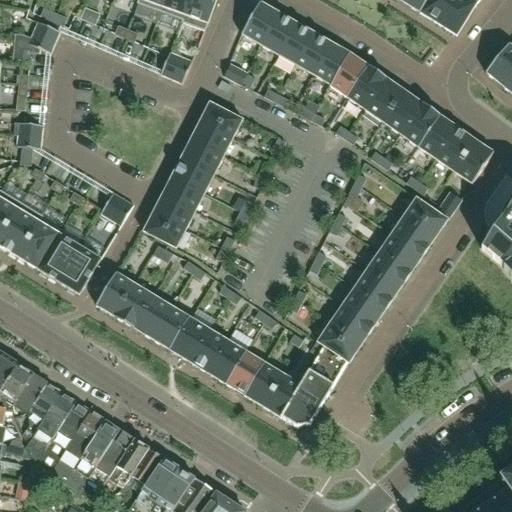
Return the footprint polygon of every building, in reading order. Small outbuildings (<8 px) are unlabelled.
[(160,14),(165,0),(139,0),(139,1),(138,1),(136,5),(160,14)] [(183,22),(190,0),(165,0),(160,14),(182,22),(183,22)] [(217,0),(190,0),(183,22),(182,22),(181,24),(205,33),(217,0)] [(402,0),(400,3),(419,15),(427,0),(402,0)] [(427,0),(419,15),(437,26),(453,0),(427,0)] [(453,0),(437,26),(456,38),(476,5),(467,0),(453,0)] [(260,48),(278,15),(260,5),(241,37),(260,48)] [(95,27),(99,16),(85,10),(81,21),(95,27)] [(53,24),(57,16),(44,11),(40,19),(53,24)] [(278,58),(296,25),(278,15),(260,48),(278,58)] [(63,29),(67,21),(57,16),(53,24),(63,29)] [(60,34),(37,24),(33,35),(55,45),(60,34)] [(295,68),(314,35),(296,25),(278,58),(295,68)] [(115,36),(124,40),(128,33),(128,32),(118,28),(115,36)] [(134,44),(138,36),(128,32),(128,33),(124,40),(134,44)] [(28,46),(51,56),(55,45),(33,35),(28,46)] [(313,78),(332,45),(314,35),(295,68),(313,78)] [(331,88),(349,55),(332,45),(313,78),(330,87),(331,88)] [(502,88),(511,75),(511,49),(508,46),(485,75),(502,88)] [(30,63),(31,52),(22,51),(21,62),(30,63)] [(170,54),(160,77),(171,82),(181,59),(170,54)] [(347,100),(368,69),(349,55),(331,88),(330,87),(330,88),(347,100)] [(182,86),(192,64),(191,63),(181,59),(171,82),(182,86)] [(223,79),(241,88),(245,80),(247,76),(229,67),(223,79)] [(364,112),(386,81),(368,69),(347,100),(364,112)] [(511,75),(502,88),(511,96),(511,75)] [(28,78),(20,77),(19,87),(27,88),(28,78)] [(241,88),(249,92),(254,82),(246,78),(241,88)] [(382,125),(404,93),(386,81),(364,112),(382,125)] [(18,98),(26,99),(27,88),(19,87),(18,98)] [(264,99),(275,105),(279,98),(268,92),(264,99)] [(400,137),(422,105),(404,93),(382,125),(400,137)] [(290,103),(279,98),(275,105),(286,111),(290,103)] [(210,105),(200,125),(233,142),(243,122),(210,105)] [(418,149),(439,118),(422,105),(400,137),(418,149)] [(310,123),(314,116),(304,111),(300,118),(310,123)] [(325,122),(314,116),(310,123),(321,129),(325,122)] [(435,162),(457,130),(439,118),(418,149),(435,162)] [(43,128),(15,125),(13,137),(42,140),(43,128)] [(223,160),(233,142),(200,125),(190,143),(223,160)] [(344,142),(349,135),(340,129),(336,136),(344,142)] [(453,174),(475,142),(457,130),(435,162),(453,174)] [(358,141),(349,135),(344,142),(353,148),(358,141)] [(41,152),(42,140),(13,137),(12,149),(41,152)] [(272,152),(279,156),(285,145),(278,141),(272,152)] [(493,155),(475,142),(453,174),(472,187),(493,155)] [(214,178),(223,160),(190,143),(181,161),(214,178)] [(32,159),(32,151),(22,150),(21,158),(32,159)] [(379,168),(384,160),(375,154),(370,162),(379,168)] [(31,168),(32,159),(21,158),(20,167),(31,168)] [(392,166),(384,160),(379,168),(387,174),(392,166)] [(205,196),(214,178),(181,161),(172,179),(205,196)] [(265,167),(259,178),(266,182),(272,171),(265,167)] [(31,179),(36,182),(40,184),(44,177),(35,171),(31,179)] [(361,191),(366,181),(358,177),(353,187),(361,191)] [(260,193),(266,182),(259,178),(253,189),(260,193)] [(195,214),(205,196),(172,179),(162,197),(195,214)] [(414,192),(419,185),(410,179),(406,186),(414,192)] [(64,189),(54,183),(50,190),(60,196),(64,189)] [(427,191),(419,185),(414,192),(423,198),(427,191)] [(353,187),(349,196),(356,200),(361,191),(353,187)] [(0,240),(22,205),(0,192),(0,240)] [(74,195),(70,202),(79,208),(83,201),(74,195)] [(111,222),(123,201),(113,195),(100,216),(111,222)] [(450,195),(440,210),(451,217),(461,202),(450,195)] [(186,232),(195,214),(162,197),(153,215),(186,232)] [(121,229),(134,208),(123,201),(111,222),(121,229)] [(416,201),(403,219),(435,241),(447,222),(416,201)] [(245,203),(240,214),(247,218),(253,207),(245,203)] [(41,220),(42,220),(43,218),(22,205),(0,240),(0,249),(17,260),(41,220)] [(511,205),(494,233),(481,251),(504,270),(503,271),(511,282),(511,205)] [(242,229),(247,218),(240,214),(234,225),(242,229)] [(176,251),(186,232),(153,215),(143,234),(176,251)] [(339,216),(334,225),(341,229),(346,220),(339,216)] [(435,241),(403,219),(391,237),(422,259),(435,241)] [(59,236),(60,237),(62,233),(42,220),(41,220),(17,260),(37,272),(59,236)] [(336,239),(341,229),(334,225),(329,235),(336,239)] [(58,285),(79,249),(60,237),(59,236),(37,272),(38,272),(58,285)] [(422,259),(391,237),(379,255),(410,277),(422,259)] [(227,239),(221,250),(229,254),(234,243),(227,239)] [(160,262),(165,252),(158,248),(153,258),(160,262)] [(79,297),(101,262),(79,249),(58,285),(79,297)] [(223,265),(229,254),(221,250),(216,262),(223,265)] [(173,256),(165,252),(160,262),(168,266),(173,256)] [(318,255),(314,264),(321,268),(326,259),(318,255)] [(410,277),(379,255),(366,273),(398,294),(410,277)] [(192,277),(197,270),(188,264),(183,271),(192,277)] [(316,277),(321,268),(314,264),(309,273),(316,277)] [(205,276),(197,270),(192,277),(200,283),(205,276)] [(398,294),(366,273),(354,290),(386,312),(398,294)] [(115,320),(135,287),(116,275),(96,308),(115,320)] [(134,331),(153,298),(135,287),(115,320),(134,331)] [(228,301),(232,294),(224,288),(219,295),(228,301)] [(386,312),(354,290),(342,308),(374,330),(386,312)] [(299,293),(294,303),(301,306),(306,297),(299,293)] [(241,300),(232,294),(228,301),(236,307),(241,300)] [(152,342),(172,309),(153,298),(134,331),(152,342)] [(296,316),(301,306),(294,303),(289,312),(296,316)] [(374,330),(342,308),(330,326),(362,348),(374,330)] [(170,354),(190,321),(172,309),(152,342),(170,354)] [(254,320),(263,326),(268,319),(259,313),(254,320)] [(277,325),(268,319),(263,326),(272,332),(277,325)] [(189,365),(209,332),(190,321),(170,354),(189,365)] [(362,348),(330,326),(317,345),(323,349),(347,366),(348,367),(362,348)] [(207,376),(227,343),(209,332),(189,365),(207,376)] [(298,350),(303,343),(294,337),(289,344),(298,350)] [(226,387),(246,354),(227,343),(207,376),(226,387)] [(323,349),(316,345),(310,353),(317,358),(323,349)] [(310,427),(347,366),(323,349),(300,387),(301,388),(281,421),(297,430),(310,427)] [(0,391),(2,392),(18,367),(0,354),(0,391)] [(244,398),(264,366),(246,354),(226,387),(244,398)] [(263,410),(283,377),(264,366),(244,398),(263,410)] [(28,373),(18,367),(2,392),(2,396),(6,404),(12,408),(12,406),(13,407),(33,376),(28,373)] [(27,417),(29,413),(47,386),(37,379),(33,376),(13,407),(27,417)] [(281,421),(301,388),(300,387),(283,377),(263,410),(281,421)] [(36,434),(62,395),(58,392),(57,392),(47,386),(29,413),(27,417),(29,418),(29,427),(22,437),(27,447),(36,434)] [(58,432),(76,405),(66,398),(62,395),(36,434),(27,447),(36,467),(46,451),(58,432)] [(64,453),(90,413),(90,414),(76,405),(58,432),(46,451),(36,467),(50,476),(60,460),(64,453)] [(60,460),(50,476),(64,485),(78,464),(81,460),(85,454),(105,423),(95,417),(96,417),(90,413),(64,453),(60,460)] [(95,469),(119,433),(105,423),(85,454),(81,460),(95,469)] [(108,482),(116,469),(134,442),(133,441),(132,441),(119,433),(95,469),(92,474),(86,483),(78,495),(92,504),(107,481),(108,482)] [(20,439),(10,443),(10,447),(24,449),(20,439)] [(131,478),(148,452),(134,442),(116,469),(108,482),(121,490),(131,478)] [(0,454),(27,460),(24,449),(10,447),(1,446),(0,445),(0,454)] [(144,489),(163,460),(153,454),(153,453),(149,451),(148,452),(131,478),(121,490),(119,494),(126,499),(133,489),(141,494),(144,489)] [(155,505),(178,470),(163,460),(144,489),(141,494),(130,510),(131,511),(150,511),(155,505)] [(0,472),(1,468),(17,471),(18,466),(0,463),(0,472)] [(92,474),(78,464),(64,485),(78,495),(86,483),(92,474)] [(172,511),(193,480),(178,470),(155,505),(150,511),(172,511)] [(511,511),(511,474),(500,482),(501,484),(500,485),(502,488),(503,487),(507,492),(493,502),(491,500),(489,501),(490,503),(478,511),(475,511),(473,511),(511,511)] [(201,511),(215,494),(214,494),(195,482),(196,482),(193,480),(172,511),(201,511)] [(26,501),(28,487),(20,485),(17,500),(26,501)] [(241,511),(215,494),(201,511),(241,511)] [(113,497),(101,505),(106,511),(109,511),(119,505),(113,497)]
